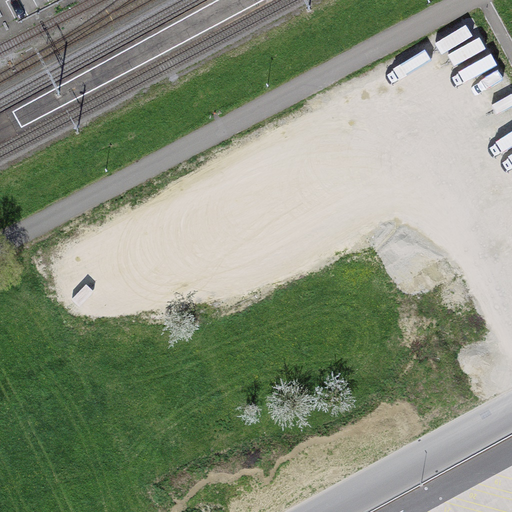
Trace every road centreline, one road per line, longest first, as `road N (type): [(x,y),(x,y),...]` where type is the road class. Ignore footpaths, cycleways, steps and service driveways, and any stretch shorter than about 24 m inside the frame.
road 1 (unclassified): [(0,250),(472,0)]
road 2 (residential): [(511,409),(323,511)]
